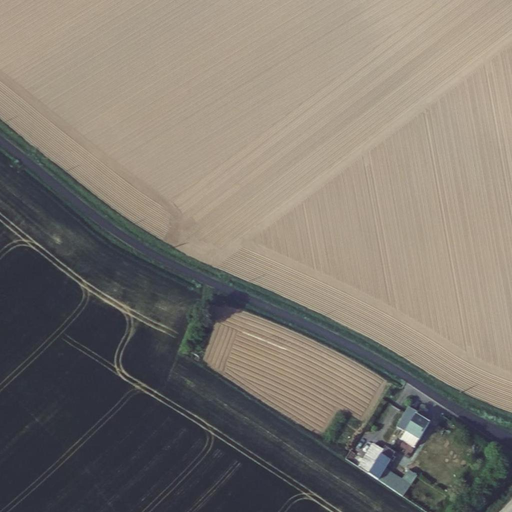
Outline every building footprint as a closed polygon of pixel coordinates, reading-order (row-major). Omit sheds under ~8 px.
[(420,409),(424,402),(415,395),(400,420),(406,424),(416,407),(420,409)] [(433,417),(420,409),(416,407),(406,424),(401,433),(416,442),(433,417)] [(367,474),(382,449),(372,442),(356,466),(358,468),(367,474)] [(482,465),(493,450),(484,443),(473,458),(482,465)] [(400,475),(386,466),(395,452),(385,446),(382,449),(367,474),(400,496),(420,467),(410,461),(400,475)]
